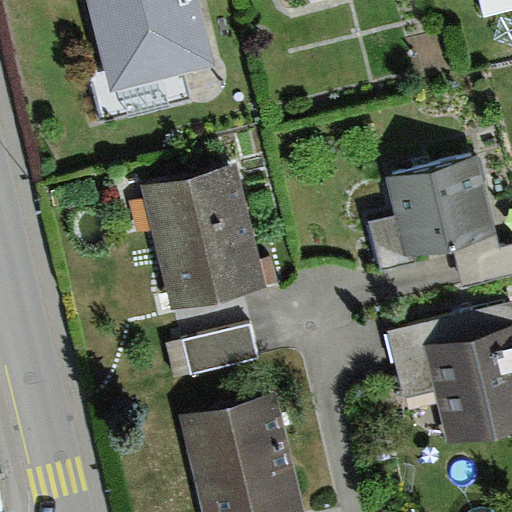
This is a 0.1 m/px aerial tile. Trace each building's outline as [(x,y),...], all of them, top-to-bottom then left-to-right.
[(187,0),(84,0),(104,84),(202,61),(187,0)] [(365,222),(373,264),(489,240),(472,161),(384,179),(392,216),(365,222)] [(230,173),(141,192),(166,301),(254,281),(230,173)] [(242,325),(178,342),(186,371),(250,354),(242,325)] [(511,344),(509,327),(421,344),(438,437),(511,422),(511,344)] [(266,395),(173,418),(196,511),(282,511),(295,509),(266,395)]
